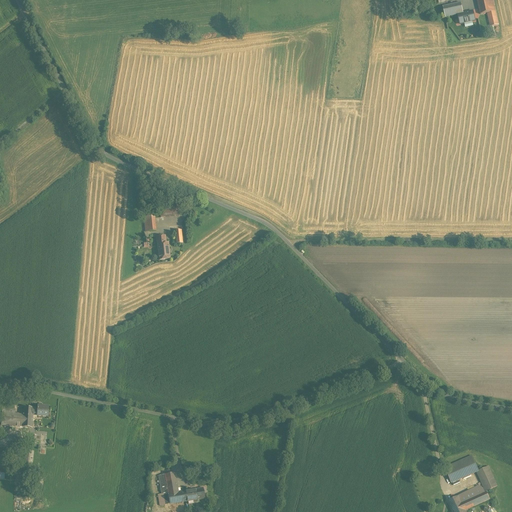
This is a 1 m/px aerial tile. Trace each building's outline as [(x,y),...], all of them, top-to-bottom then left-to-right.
[(492,0),(477,0),(480,14),(487,13),(495,11),(492,0)] [(461,2),(443,6),(445,17),(455,15),(463,13),(461,2)] [(463,13),(455,15),(457,23),(476,18),(474,11),(463,13)] [(495,11),(487,13),(490,27),(498,25),(495,11)] [(178,206),(159,208),(160,218),(179,216),(178,206)] [(154,216),(144,217),(146,232),(156,231),(154,216)] [(165,236),(156,237),(157,244),(158,245),(158,246),(157,247),(159,260),(170,259),(168,243),(165,243),(165,236)] [(49,407),(38,406),(37,409),(33,408),(33,414),(37,414),(37,416),(48,417),(49,407)] [(33,408),(22,407),(21,414),(15,413),(15,410),(2,409),(1,425),(32,427),(33,414),(33,408)] [(19,437),(0,435),(0,448),(18,449),(18,450),(19,437)] [(33,451),(25,450),(23,472),(31,472),(33,451)] [(472,456),(444,468),(450,483),(476,472),(478,471),(472,456)] [(487,466),(480,470),(478,471),(476,472),(485,492),(486,491),(497,486),(487,466)] [(175,473),(164,474),(168,494),(178,492),(175,473)] [(168,494),(164,474),(158,475),(162,497),(168,496),(168,494)] [(41,478),(33,477),(32,488),(35,488),(34,490),(39,491),(41,478)] [(178,492),(168,494),(168,496),(169,504),(205,498),(203,488),(178,492)] [(474,488),(458,496),(461,503),(484,492),(483,490),(482,489),(476,492),(474,488)] [(484,492),(461,503),(465,511),(490,499),(486,491),(484,492)] [(461,503),(458,496),(447,501),(452,511),(465,511),(461,503)]
